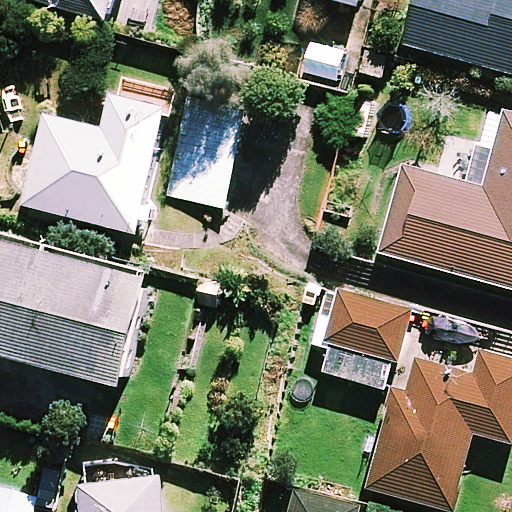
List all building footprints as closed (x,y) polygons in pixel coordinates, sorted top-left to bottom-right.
[(34,0),(112,18),(116,0),(34,0)] [(511,0),(418,0),(406,43),(511,72),(511,0)] [(342,48),(309,46),(307,77),(340,79),(342,48)] [(43,144),(13,137),(1,188),(30,195),(28,205),(141,233),(171,110),(116,97),(108,128),(50,115),(43,144)] [(247,111),(199,100),(178,198),(226,208),(247,111)] [(511,111),(508,110),(496,155),(478,150),(468,183),(408,166),(384,251),(511,287),(511,111)] [(154,274),(0,235),(0,351),(126,383),(154,274)] [(324,373),(387,387),(393,361),(403,363),(415,308),(342,291),(324,373)] [(511,359),(484,352),(478,377),(418,360),(409,394),(396,390),(368,493),(434,511),(454,511),(477,432),(511,442),(511,359)] [(162,511),(161,486),(77,491),(78,511),(162,511)] [(34,511),(37,503),(0,493),(0,511),(34,511)] [(356,511),(298,495),(292,511),(356,511)]
